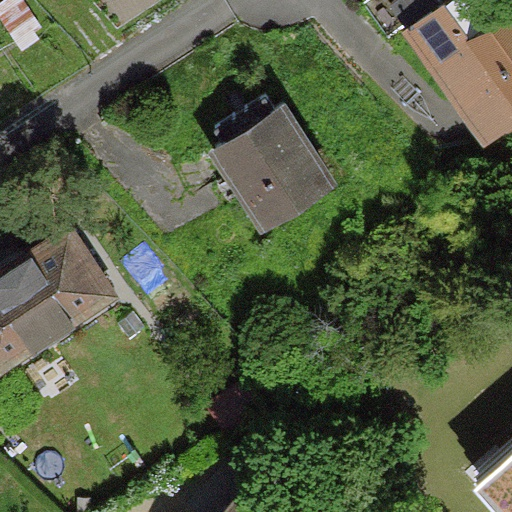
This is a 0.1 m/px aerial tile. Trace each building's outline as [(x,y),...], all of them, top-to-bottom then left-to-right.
[(446,0),(443,0),(411,24),(448,76),(488,127),(510,113),(511,116),(511,7),(472,35),(446,0)] [(287,102),(219,144),(266,218),(334,176),(287,102)] [(71,226),(0,272),(0,364),(113,290),(71,226)] [(511,511),(511,439),(473,474),(508,511),(511,511)] [(262,511),(245,496),(229,511),(262,511)]
